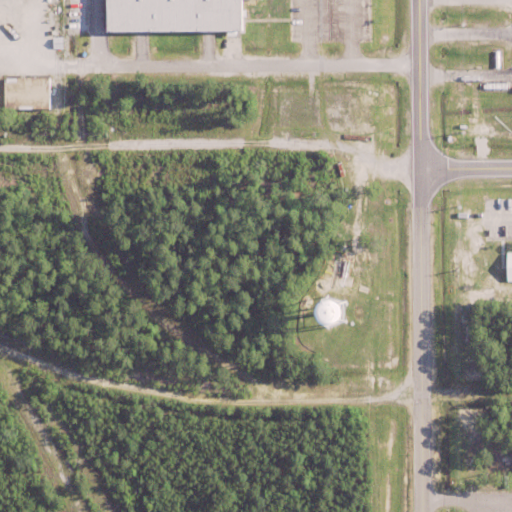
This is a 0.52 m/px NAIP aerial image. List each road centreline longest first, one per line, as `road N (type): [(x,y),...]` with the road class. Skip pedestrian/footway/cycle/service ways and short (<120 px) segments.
road 1 (residential): [(419,511),(416,0)]
road 2 (track): [(416,168),(284,143),(0,147)]
